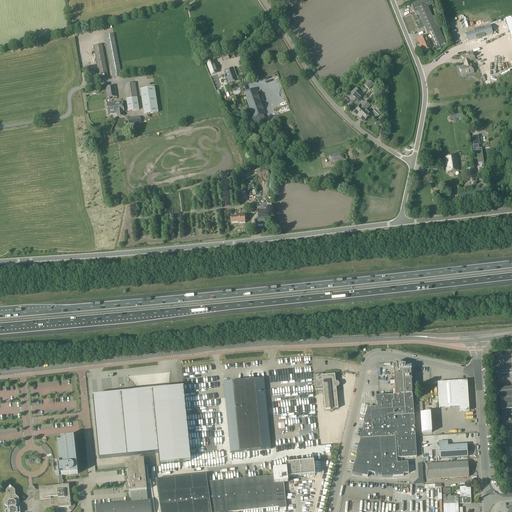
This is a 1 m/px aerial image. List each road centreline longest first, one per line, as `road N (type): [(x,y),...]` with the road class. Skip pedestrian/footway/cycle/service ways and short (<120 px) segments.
road 1 (motorway): [(511,262),(0,314)]
road 2 (motorway): [(0,327),(511,277)]
road 3 (tertiary): [(409,336),(252,343),(0,372)]
road 4 (unclassified): [(0,261),(401,222)]
road 5 (unclassified): [(412,164),(354,126),(322,92),(261,0)]
road 6 (unknown): [(341,474),(414,474),(417,361)]
road 7 (unclassified): [(412,164),(423,77),(394,0)]
road 8 (unclassified): [(332,511),(367,361)]
road 9 (tertiary): [(478,371),(487,497)]
